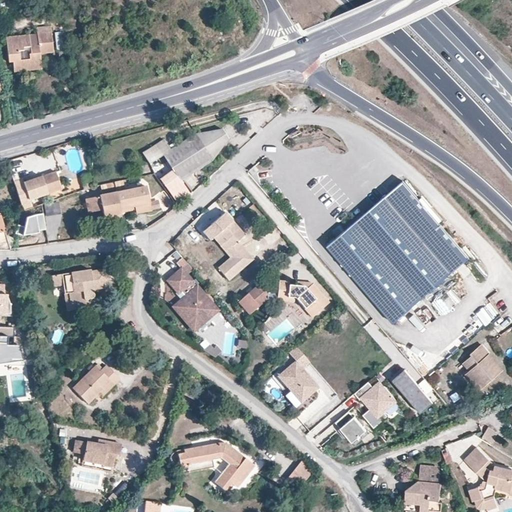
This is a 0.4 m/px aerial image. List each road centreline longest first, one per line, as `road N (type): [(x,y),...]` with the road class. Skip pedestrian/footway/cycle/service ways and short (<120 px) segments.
road 1 (residential): [(156,233),(143,276),(147,326),(347,475)]
road 2 (trunk): [(302,52),(318,76),(456,162),(511,212)]
road 3 (tertiary): [(251,70),(0,145)]
road 4 (residential): [(362,132),(299,118),(276,125),(156,233)]
road 5 (trunk): [(358,0),(511,155)]
road 6 (unknown): [(233,166),(366,321)]
road 7 (trunk): [(511,120),(395,0)]
road 8 (residential): [(156,233),(0,257)]
road 9 (residential): [(476,424),(347,475)]
road 10 (trunk): [(511,91),(422,0)]
